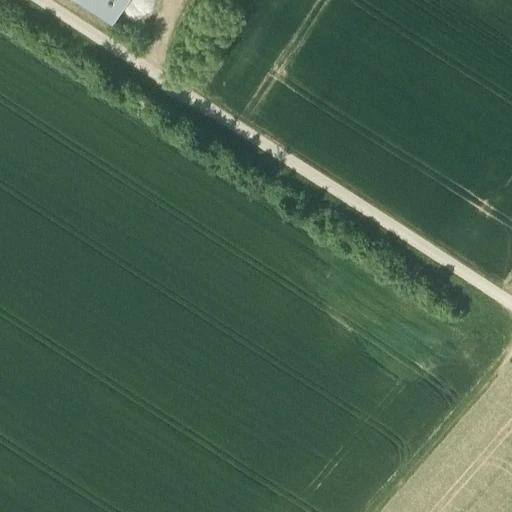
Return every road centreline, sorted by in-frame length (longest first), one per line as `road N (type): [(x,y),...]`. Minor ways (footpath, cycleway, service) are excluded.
road 1 (track): [(511,308),(34,0)]
road 2 (track): [(511,348),(376,511)]
